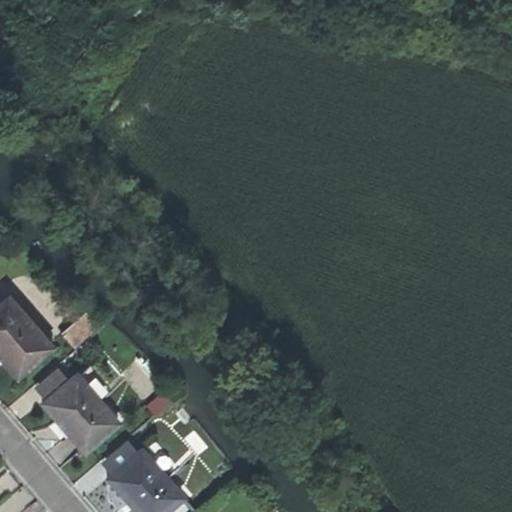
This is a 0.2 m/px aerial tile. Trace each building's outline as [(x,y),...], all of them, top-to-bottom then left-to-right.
[(0,356),(17,375),(48,347),(7,300),(0,306),(0,356)] [(60,333),(74,349),(97,329),(83,313),(60,333)] [(36,392),(45,402),(67,383),(58,373),(36,392)] [(45,402),(41,405),(57,423),(61,419),(72,432),(68,436),(84,454),(118,423),(76,375),(67,383),(45,402)] [(63,430),(68,436),(72,432),(61,419),(57,423),(63,430)] [(103,464),(113,475),(136,455),(125,444),(103,464)] [(151,444),(143,451),(168,480),(176,472),(151,444)] [(113,475),(108,479),(131,505),(137,511),(168,511),(184,497),(168,480),(143,451),(141,450),(136,455),(113,475)]
